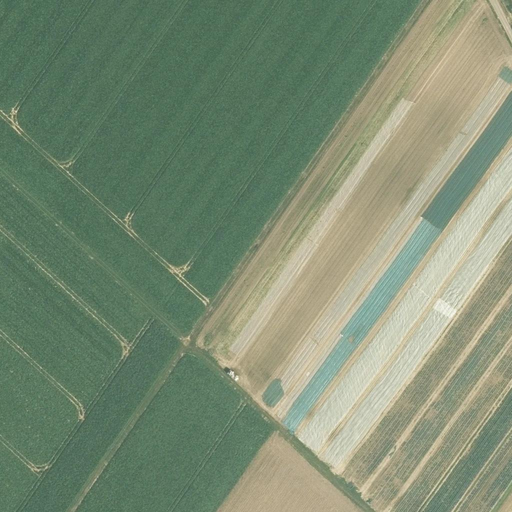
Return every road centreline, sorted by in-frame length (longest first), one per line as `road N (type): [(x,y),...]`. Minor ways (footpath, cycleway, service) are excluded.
road 1 (track): [(80,511),(426,0)]
road 2 (track): [(0,172),(364,511)]
